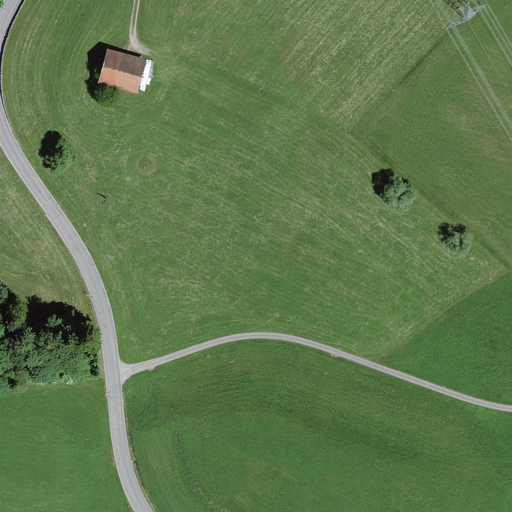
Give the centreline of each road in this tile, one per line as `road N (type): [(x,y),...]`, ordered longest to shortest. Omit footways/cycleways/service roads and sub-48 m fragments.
road 1 (tertiary): [(0,124),(100,295),(124,464),(143,511)]
road 2 (track): [(511,408),(273,336),(219,342),(112,378)]
road 3 (track): [(284,100),(145,55),(135,45),(139,0)]
